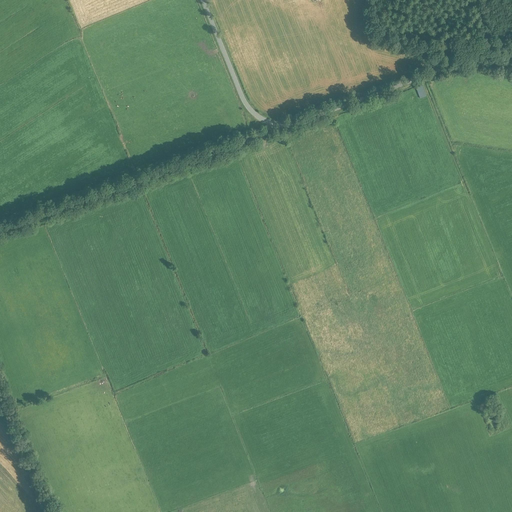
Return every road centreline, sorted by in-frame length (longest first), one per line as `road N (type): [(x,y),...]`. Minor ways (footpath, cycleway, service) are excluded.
road 1 (unclassified): [(511,43),(284,125),(248,107),(202,0)]
road 2 (track): [(284,125),(0,229)]
